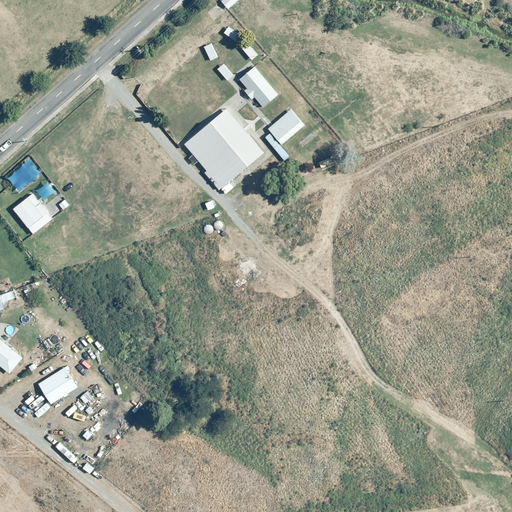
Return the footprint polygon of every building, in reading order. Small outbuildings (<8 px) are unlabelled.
[(242,80),(249,88),(247,90),(255,100),(257,98),(265,108),(280,95),(257,67),(242,80)] [(193,164),(197,160),(205,169),(202,172),(218,191),(221,188),(263,154),(226,109),(184,144),(192,153),(187,157),(193,164)] [(271,132),(283,146),(306,126),(292,109),(269,128),(272,131),(271,132)] [(52,219),(33,194),(13,209),(33,234),(52,219)] [(71,205),(67,200),(55,211),(59,216),(71,205)] [(0,311),(7,309),(4,301),(18,296),(15,289),(0,294),(0,311)] [(25,356),(0,335),(0,361),(12,372),(25,356)] [(80,386),(67,366),(41,383),(54,403),(80,386)] [(98,399),(90,390),(82,397),(90,406),(98,399)]
